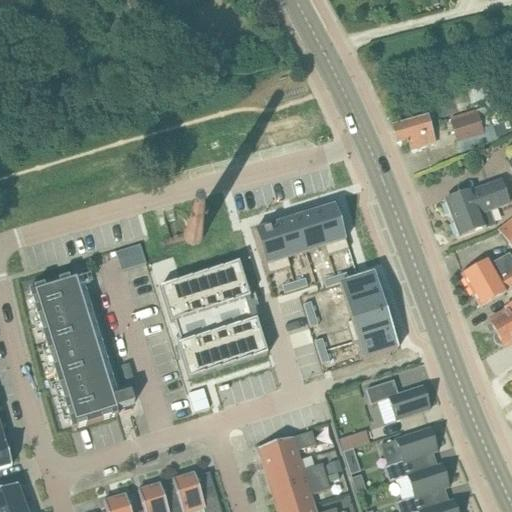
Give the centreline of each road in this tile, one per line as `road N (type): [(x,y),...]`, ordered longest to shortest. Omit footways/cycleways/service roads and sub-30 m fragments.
road 1 (tertiary): [(511,501),(472,418),(366,138)]
road 2 (residential): [(0,244),(366,138)]
road 3 (residential): [(0,295),(49,476)]
road 4 (residential): [(214,424),(49,476)]
road 5 (tertiary): [(366,138),(295,0)]
road 6 (residential): [(330,387),(214,424)]
